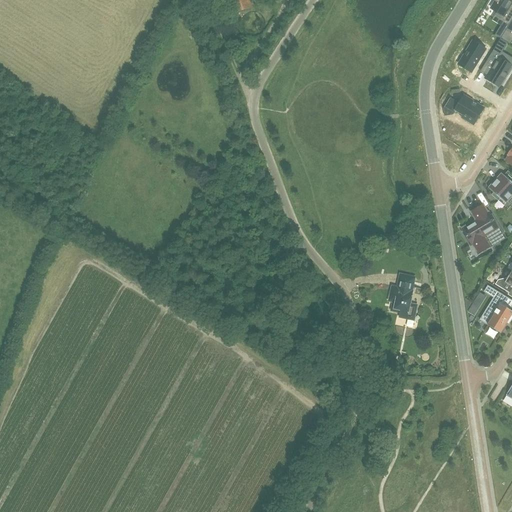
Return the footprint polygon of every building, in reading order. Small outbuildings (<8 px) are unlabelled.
[(224,0),(230,16),(256,7),(253,0),(224,0)] [(495,2),(491,8),(497,12),(495,15),(506,22),(504,24),(508,26),(511,19),(511,12),(508,10),(511,3),(511,0),(493,0),(493,1),(495,2)] [(500,39),(484,64),(491,69),(485,79),(498,87),(504,79),(505,79),(508,75),(506,74),(511,66),(499,58),(507,43),(500,39)] [(471,44),(458,65),(471,73),(484,52),(471,44)] [(478,117),(483,108),(463,96),(459,104),(450,98),(444,107),(454,113),(456,110),(463,115),(462,117),(471,123),(476,116),(478,117)] [(501,173),(488,188),(493,193),(491,195),(498,201),(500,199),(505,204),(507,202),(511,206),(511,181),(510,184),(507,181),(509,180),(501,173)] [(490,217),(483,206),(472,213),(476,220),(463,228),(468,236),(466,237),(471,245),(473,244),(478,252),(489,246),(486,242),(501,233),(491,216),(490,217)] [(511,271),(508,278),(498,280),(495,285),(509,293),(511,287),(511,271)] [(410,304),(413,291),(412,291),(415,278),(400,275),(397,288),(392,287),(389,301),(394,302),(392,311),(400,312),(399,317),(414,320),(417,306),(410,304)] [(509,325),(511,319),(511,311),(508,309),(509,307),(502,302),(505,296),(487,285),(483,292),(495,299),(487,312),(481,322),(487,325),(500,333),(506,323),(509,325)] [(478,308),(472,305),(468,312),(474,316),(478,308)]
